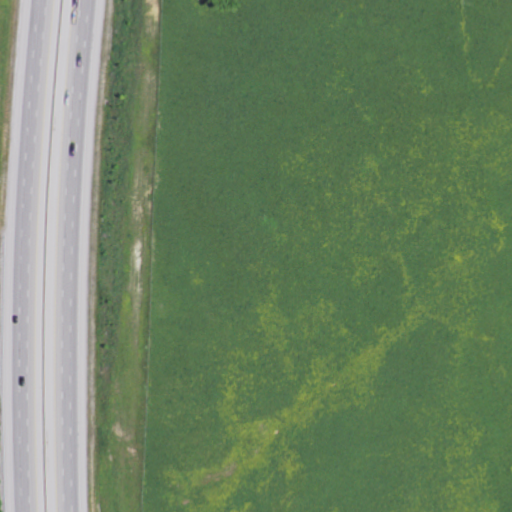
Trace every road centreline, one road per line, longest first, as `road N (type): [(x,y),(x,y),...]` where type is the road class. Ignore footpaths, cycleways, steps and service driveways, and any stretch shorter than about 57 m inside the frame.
road 1 (motorway): [(44,0),(30,157),(25,511)]
road 2 (motorway): [(67,511),(70,197),(85,0)]
